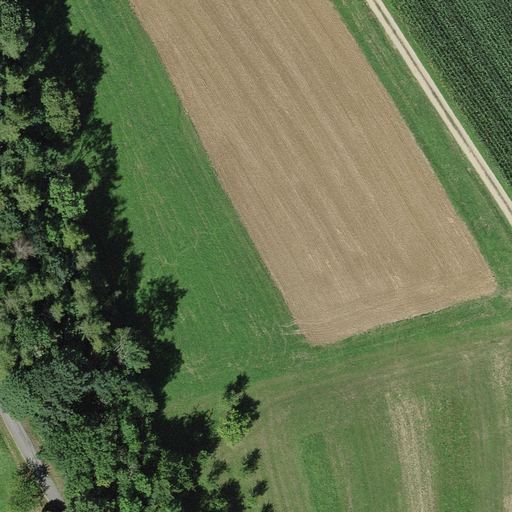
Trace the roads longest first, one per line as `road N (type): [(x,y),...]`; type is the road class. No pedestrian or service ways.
road 1 (track): [(374,0),(511,216)]
road 2 (track): [(0,400),(64,511)]
